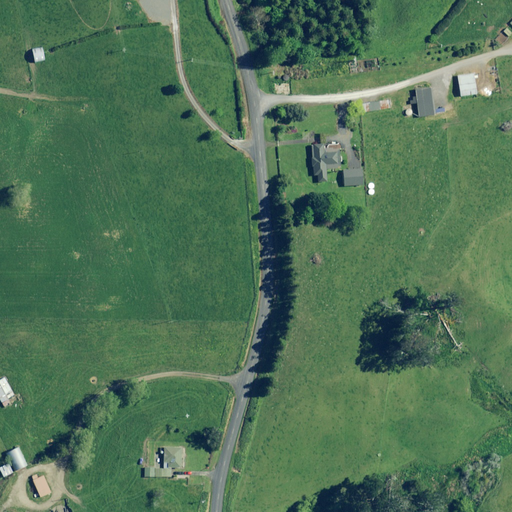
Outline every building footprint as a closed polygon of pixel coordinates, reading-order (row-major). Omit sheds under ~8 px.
[(44,60),(42,48),(32,49),(34,62),(44,60)] [(476,94),(473,73),(457,76),(460,96),(476,94)] [(409,105),(416,104),(418,117),(433,115),(429,88),(411,90),(412,97),(408,97),(409,105)] [(389,108),(388,100),(361,104),(363,112),(389,108)] [(323,146),(323,144),(310,145),(313,175),(317,175),(317,182),(327,182),(326,169),(333,169),(332,163),(337,163),(339,160),(338,145),(323,146)] [(362,185),(361,169),(342,170),(343,186),(362,185)] [(14,395),(4,377),(0,379),(0,399),(4,408),(10,404),(7,398),(14,395)] [(27,465),(18,447),(7,453),(16,470),(27,465)] [(181,447),(163,447),(163,468),(144,468),(144,477),(170,477),(170,467),(180,467),(181,447)] [(37,478),(36,474),(31,476),(40,497),(50,493),(43,476),(37,478)]
